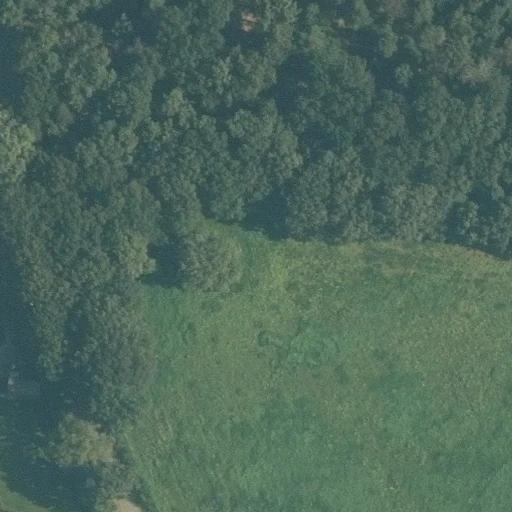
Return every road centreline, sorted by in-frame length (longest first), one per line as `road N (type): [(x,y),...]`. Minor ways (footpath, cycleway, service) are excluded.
road 1 (unclassified): [(511,124),(0,40)]
road 2 (unclassified): [(128,511),(88,422),(0,89)]
